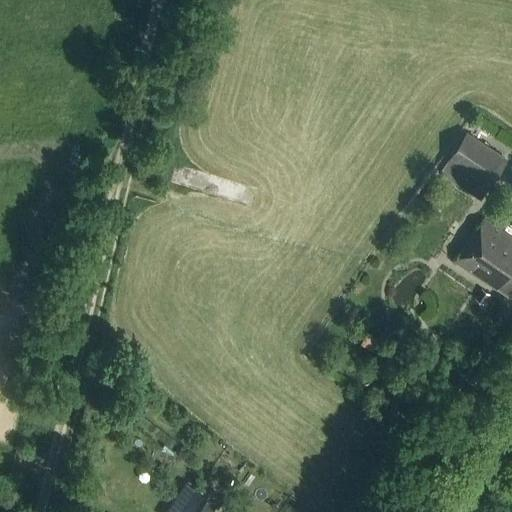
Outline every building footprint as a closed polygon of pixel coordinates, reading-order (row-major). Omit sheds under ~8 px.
[(483,182),(500,155),(463,131),(446,158),(483,182)] [(495,285),(511,296),(511,234),(481,215),(452,257),(494,287),(495,285)] [(482,288),(475,298),(484,303),(490,294),(482,288)] [(381,340),(368,332),(361,345),(374,352),(381,340)] [(407,350),(393,345),(389,355),(402,361),(407,350)] [(194,486),(177,511),(213,511),(220,503),(194,486)]
